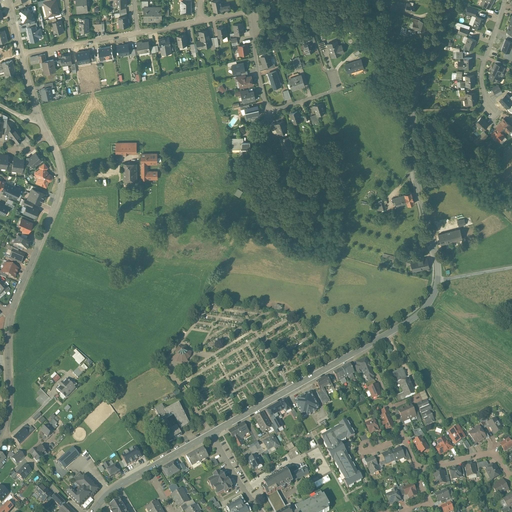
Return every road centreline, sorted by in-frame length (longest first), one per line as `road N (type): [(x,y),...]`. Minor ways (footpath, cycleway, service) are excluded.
road 1 (secondary): [(440,281),(413,110),(443,0)]
road 2 (residential): [(199,21),(248,13),(271,108),(331,91),(334,76)]
road 3 (secondary): [(210,433),(365,347)]
road 4 (residential): [(9,314),(60,176)]
